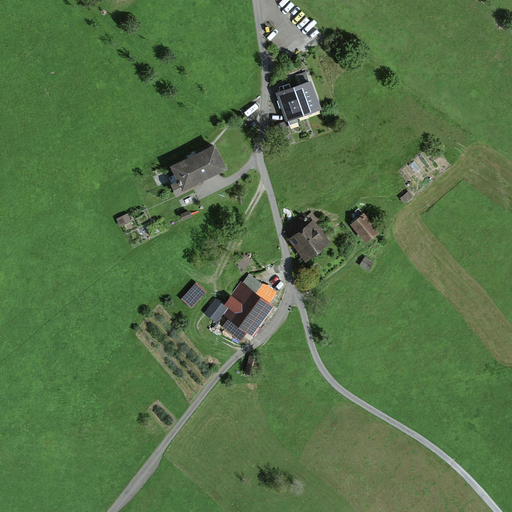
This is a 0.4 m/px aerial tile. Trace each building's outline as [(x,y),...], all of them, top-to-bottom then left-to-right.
[(311,77),(276,90),(287,118),(322,106),(311,77)] [(227,164),(216,141),(173,162),(184,185),(227,164)] [(379,227),(365,211),(352,222),(367,238),(379,227)] [(331,237),(314,217),(289,236),(306,257),(331,237)] [(242,282),(242,281),(233,294),(231,293),(227,299),(224,303),(227,306),(230,307),(225,313),(229,316),(222,326),(242,341),(248,332),(252,334),(274,304),(270,302),(277,293),(249,273),(242,282)] [(196,282),(181,298),(191,307),(206,291),(196,282)] [(227,306),(224,303),(215,297),(204,312),(216,321),(227,306)] [(256,374),(259,357),(248,355),(246,372),(256,374)]
